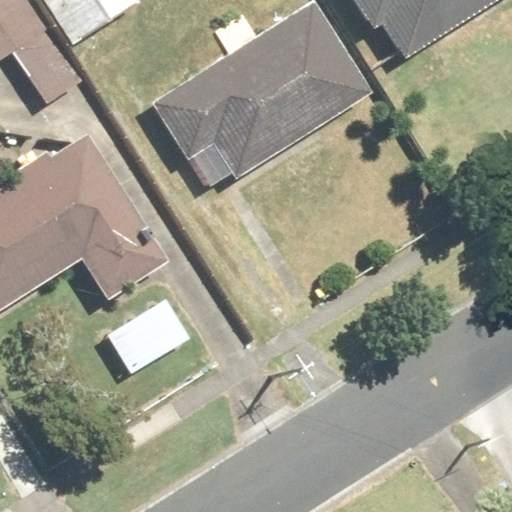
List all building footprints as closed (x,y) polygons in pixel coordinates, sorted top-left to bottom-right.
[(75,83),(20,0),(0,0),(0,62),(5,59),(38,108),(75,83)] [(45,0),(73,44),(132,7),(127,0),(45,0)] [(347,0),(389,70),(506,0),(347,0)] [(366,103),(305,4),(254,35),(240,12),(207,32),(222,56),(146,102),(189,172),(221,153),(238,181),(366,103)] [(154,263),(76,140),(0,188),(0,308),(77,259),(101,297),(154,263)]
